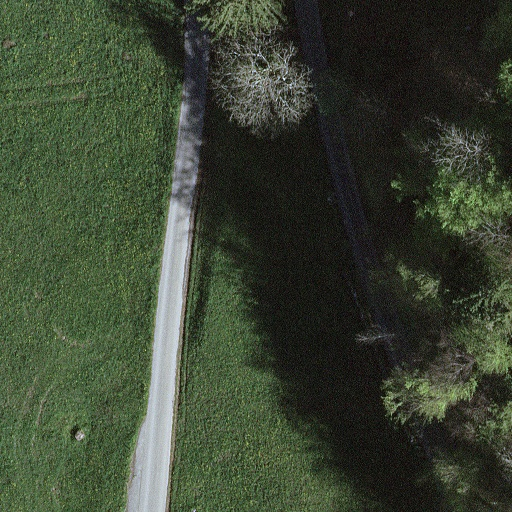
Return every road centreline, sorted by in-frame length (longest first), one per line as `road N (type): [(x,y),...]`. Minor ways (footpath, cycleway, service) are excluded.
road 1 (unclassified): [(299,0),(366,266),(453,511)]
road 2 (unclassified): [(154,511),(196,0)]
